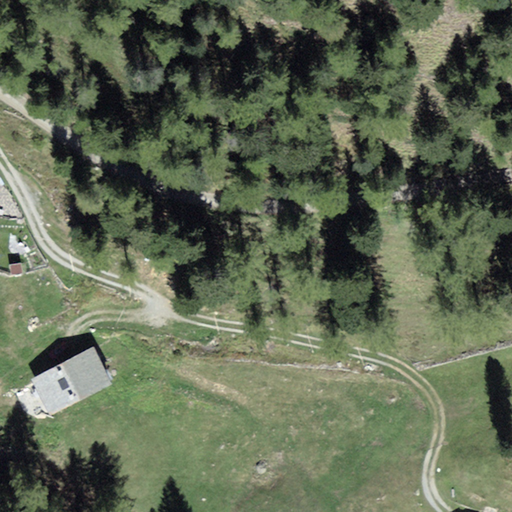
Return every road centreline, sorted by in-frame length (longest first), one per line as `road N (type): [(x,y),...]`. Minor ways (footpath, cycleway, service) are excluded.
road 1 (track): [(0,153),(46,247),(216,322),(395,364),(430,397),(436,490),(479,511)]
road 2 (track): [(511,176),(333,208),(222,201),(127,175),(0,88)]
